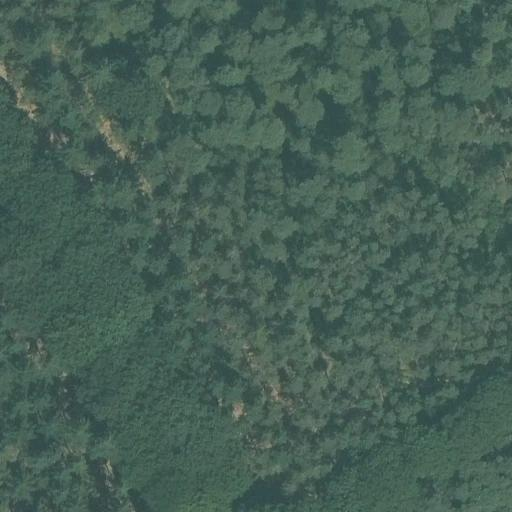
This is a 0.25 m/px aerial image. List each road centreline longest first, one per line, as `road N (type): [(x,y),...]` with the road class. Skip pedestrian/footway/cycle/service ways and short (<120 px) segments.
road 1 (track): [(215,511),(0,177)]
road 2 (unclassified): [(362,511),(511,424)]
